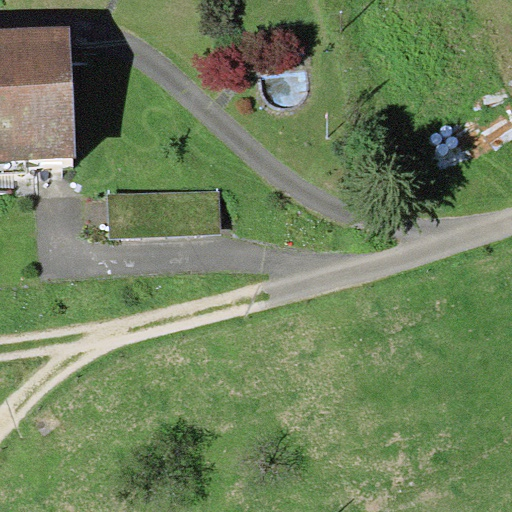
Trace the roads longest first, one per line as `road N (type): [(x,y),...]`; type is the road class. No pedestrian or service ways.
road 1 (track): [(284,300),(84,351),(0,358)]
road 2 (unclassified): [(511,231),(284,300)]
road 3 (track): [(84,351),(0,441)]
